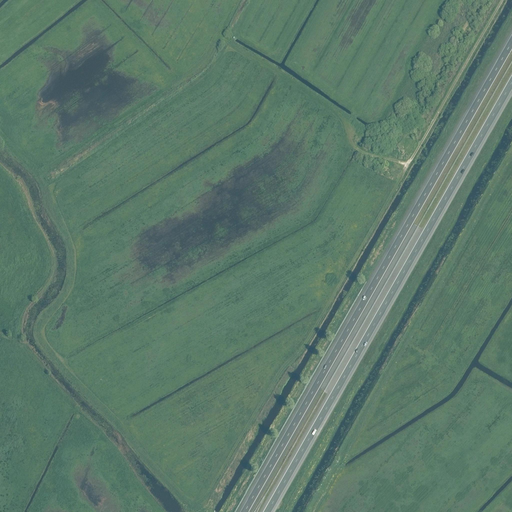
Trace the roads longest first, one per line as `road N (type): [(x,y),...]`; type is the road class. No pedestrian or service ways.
road 1 (motorway): [(511,41),(244,511)]
road 2 (motorway): [(267,511),(511,82)]
road 3 (unclassified): [(400,174),(499,0)]
